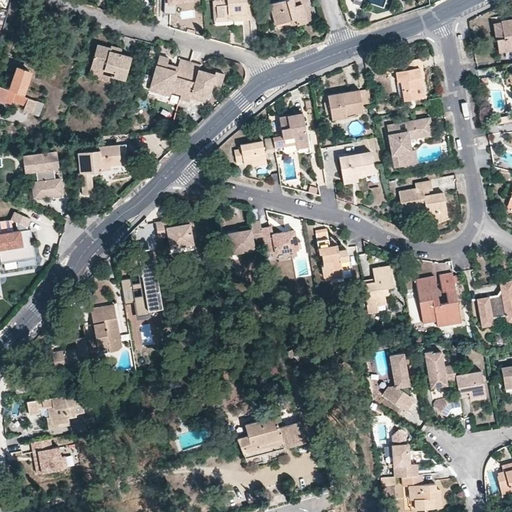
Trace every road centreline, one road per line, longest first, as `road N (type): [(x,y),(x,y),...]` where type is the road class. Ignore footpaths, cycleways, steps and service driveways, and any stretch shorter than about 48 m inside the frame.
road 1 (residential): [(474,227),(458,248),(432,252),(325,210),(198,181),(176,163)]
road 2 (residential): [(0,348),(176,163)]
road 3 (residential): [(60,0),(249,59),(270,78)]
road 4 (residential): [(439,15),(477,194),(474,227)]
road 5 (residential): [(270,78),(439,15)]
road 6 (residential): [(176,163),(270,78)]
